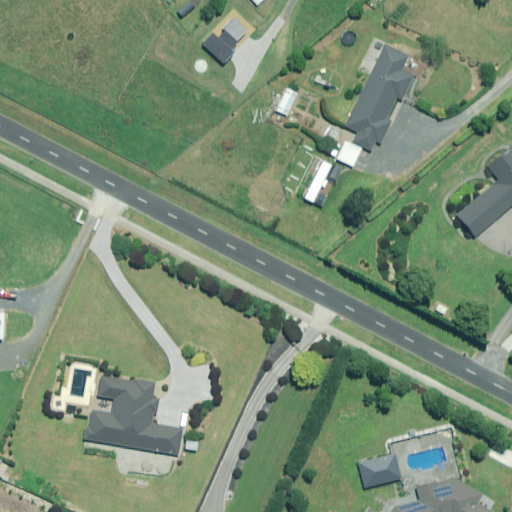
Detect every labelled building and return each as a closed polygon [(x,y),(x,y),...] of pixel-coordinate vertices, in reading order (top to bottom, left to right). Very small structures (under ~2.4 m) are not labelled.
[(353,143),(363,148),(373,153),(377,143),(382,145),(393,122),(389,120),(399,99),(405,102),(417,77),(403,70),(409,57),(386,46),(347,128),(358,134),(353,143)] [(298,95),(288,89),(276,111),(287,117),(298,95)] [(354,168),(363,149),(352,144),(347,141),(338,160),(354,168)] [(476,240),(511,211),(511,149),(489,167),(500,181),(457,216),(476,240)] [(344,171),(315,157),(299,189),(328,203),(344,171)] [(83,441),(87,441),(180,456),(183,430),(152,426),(154,413),(159,414),(161,399),(154,398),(156,385),(102,377),(99,398),(114,401),(112,413),(92,410),(89,429),(85,428),(83,441)] [(369,511),(492,511),(497,503),(454,480),(444,484),(442,486),(440,485),(437,484),(435,483),(432,483),(430,484),(428,484),(426,485),(424,487),(422,489),(421,491),(420,493),(419,495),(419,497),(419,500),(419,502),(395,509),(392,511),(374,511),(371,510),(369,511)]
